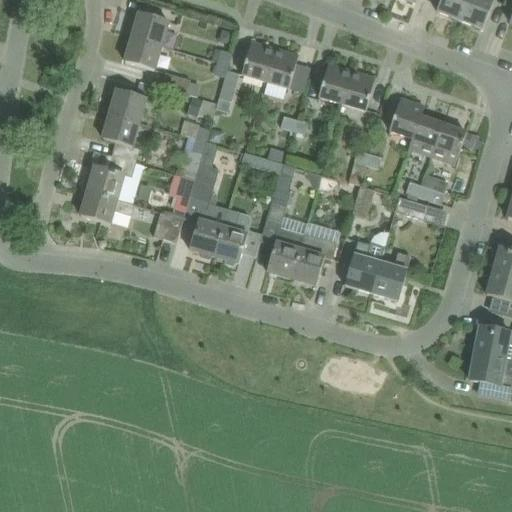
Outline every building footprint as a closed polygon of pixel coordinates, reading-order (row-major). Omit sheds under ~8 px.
[(441,0),(437,13),(459,22),(468,0),(441,0)] [(491,0),(468,0),(459,22),(482,31),(490,13),(494,1),(491,0)] [(139,14),(132,39),(161,47),(169,23),(139,14)] [(154,72),(161,47),(132,39),(125,64),(154,72)] [(242,77),(266,84),(275,51),(252,44),(242,77)] [(275,51),(266,84),(289,90),(299,58),(275,51)] [(215,76),(225,79),(226,79),(228,73),(227,72),(232,55),(221,52),(216,70),(215,76)] [(319,99),(343,106),(352,74),(328,67),(319,99)] [(238,76),(228,73),(226,79),(225,79),(218,106),(216,111),(229,114),(232,103),(230,103),(238,76)] [(352,74),(343,106),(366,112),(375,80),(352,74)] [(201,87),(190,84),(191,82),(166,75),(162,89),(197,99),(201,87)] [(117,91),(110,116),(139,124),(146,100),(117,91)] [(193,100),(188,116),(198,119),(199,118),(213,122),(216,111),(218,106),(203,102),(203,103),(193,100)] [(390,133),(412,140),(413,141),(421,119),(425,109),(401,101),(390,133)] [(132,149),(139,124),(110,116),(103,141),(132,149)] [(281,129),(293,133),(296,121),(284,118),(281,129)] [(413,141),(412,140),(408,151),(432,159),(443,127),(421,119),(413,141)] [(296,121),(293,133),(305,136),(308,125),(296,121)] [(443,127),(432,159),(455,167),(466,135),(443,127)] [(189,138),(177,176),(196,181),(200,166),(207,143),(211,132),(200,128),(196,140),(189,138)] [(211,132),(207,143),(219,147),(221,147),(225,135),(211,130),(211,132)] [(196,181),(191,199),(209,204),(218,172),(212,170),(219,147),(207,143),(200,166),(196,181)] [(272,149),(268,160),(282,164),(286,154),(272,149)] [(358,152),(348,184),(360,188),(366,167),(369,156),(358,152)] [(243,165),(280,176),(283,167),(245,155),(243,165)] [(369,156),(366,167),(379,170),(382,159),(369,156)] [(283,167),(280,176),(281,177),(293,180),(296,170),(283,167)] [(95,168),(88,192),(116,201),(124,177),(95,168)] [(169,197),(189,203),(191,199),(196,181),(177,176),(177,177),(175,177),(169,197)] [(322,177),(319,188),(330,191),(339,185),(340,182),(322,177)] [(345,195),(357,198),(360,188),(348,184),(345,195)] [(406,195),(418,199),(422,188),(410,184),(406,195)] [(374,192),(360,188),(357,198),(352,216),(366,221),(374,192)] [(422,188),(418,199),(441,207),(445,195),(422,188)] [(277,191),(268,220),(283,225),(285,218),(292,195),(289,194),(277,191)] [(135,207),(116,201),(88,192),(81,218),(110,226),(114,213),(132,218),(135,207)] [(400,199),(395,214),(424,222),(428,208),(400,199)] [(195,232),(189,253),(201,256),(202,260),(210,262),(212,260),(214,260),(224,227),(211,223),(214,214),(206,212),(202,211),(199,220),(197,224),(195,232)] [(224,227),(214,260),(226,264),(226,267),(234,269),(236,267),(238,268),(242,255),(248,234),(235,231),(240,215),(229,211),(224,227)] [(161,213),(159,220),(154,238),(177,245),(184,220),(161,213)] [(340,244),(343,233),(297,221),(294,233),(340,244)] [(267,273),(292,280),(305,236),(280,229),(267,273)] [(305,236),(292,280),(316,288),(324,260),(332,262),(337,246),(305,236)] [(345,287),(371,295),(380,263),(385,248),(370,244),(370,246),(358,243),(345,287)] [(511,251),(499,248),(493,272),(511,276),(511,251)] [(380,263),(371,295),(398,303),(411,258),(397,254),(393,266),(380,263)] [(511,276),(493,272),(486,296),(511,302),(511,276)] [(479,328),(474,355),(511,362),(511,334),(498,332),(479,328)] [(511,362),(474,355),(469,382),(499,388),(498,396),(511,398),(511,362)]
